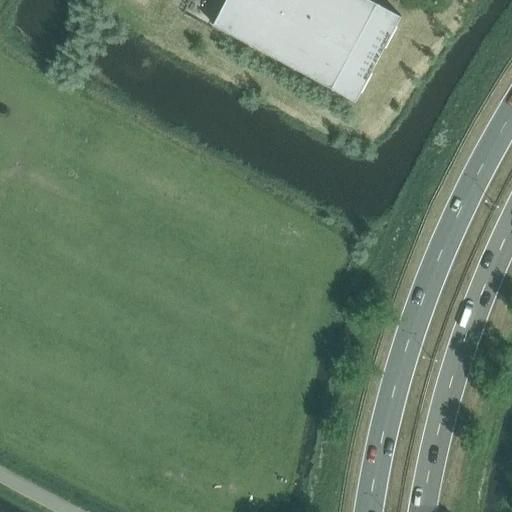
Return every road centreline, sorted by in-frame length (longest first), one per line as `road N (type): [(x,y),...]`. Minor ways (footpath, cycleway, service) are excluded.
road 1 (trunk): [(511,113),(416,315),(369,511)]
road 2 (trunk): [(422,511),(472,316),(511,225)]
